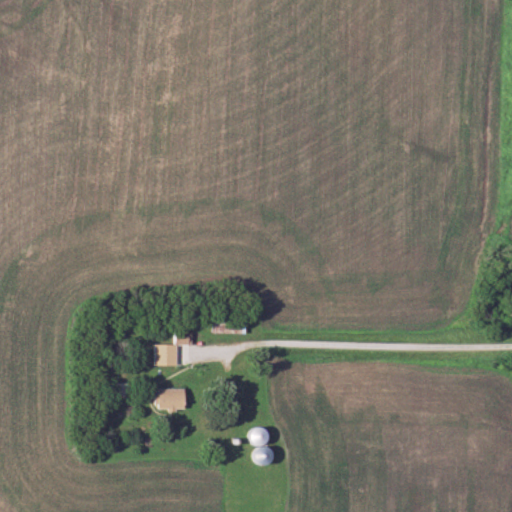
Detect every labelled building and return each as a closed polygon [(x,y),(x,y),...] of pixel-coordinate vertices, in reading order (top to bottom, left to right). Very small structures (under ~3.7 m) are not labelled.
[(237,333),(237,314),(205,314),(205,333),(237,333)] [(185,333),(166,333),(166,347),(185,347),(185,333)] [(114,395),(111,384),(104,386),(107,397),(114,395)] [(148,389),(148,410),(177,410),(177,389),(148,389)] [(237,440),(247,447),(240,458),(253,467),(263,454),(251,446),(258,436),(246,427),(237,440)]
